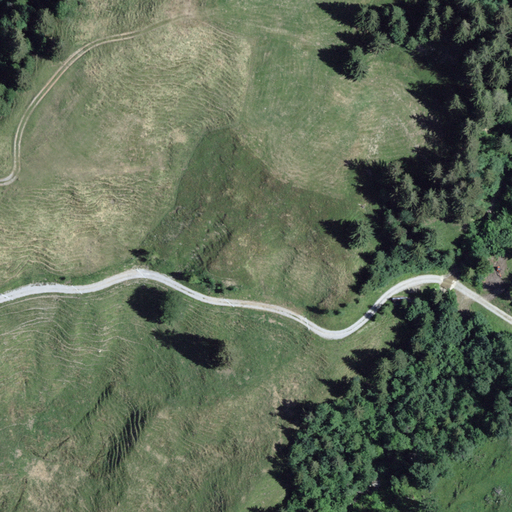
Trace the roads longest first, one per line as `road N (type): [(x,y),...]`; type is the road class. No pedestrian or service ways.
road 1 (track): [(0,300),(159,278),(196,296),(283,312),(330,335),(353,329),(391,292),(435,278),(511,322)]
road 2 (track): [(192,16),(103,40),(72,59),(27,114),(15,171),(0,182)]
